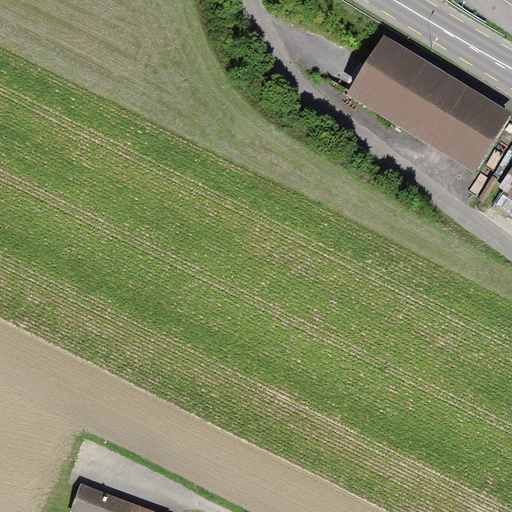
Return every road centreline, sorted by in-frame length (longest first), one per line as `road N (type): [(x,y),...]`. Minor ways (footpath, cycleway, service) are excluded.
road 1 (unclassified): [(511,242),(309,94),(251,0)]
road 2 (track): [(227,511),(78,436)]
road 3 (primary): [(511,68),(396,0)]
